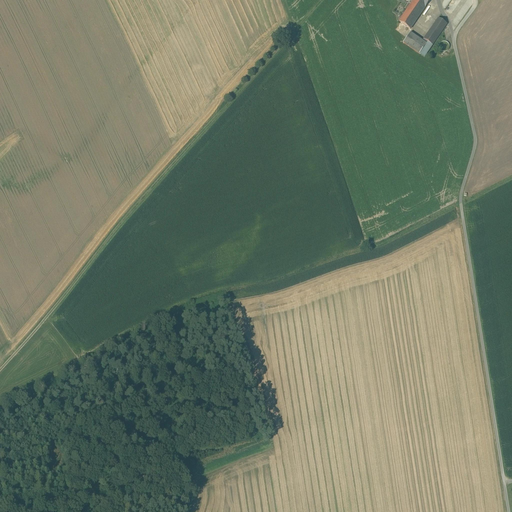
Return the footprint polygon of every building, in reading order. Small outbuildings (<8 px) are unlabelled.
[(413,0),(410,0),(409,3),(411,4),(399,22),(410,30),(425,9),(413,0)] [(413,0),(425,9),(431,0),(413,0)] [(424,39),(432,45),(447,25),(439,19),(424,39)] [(426,44),(411,33),(404,43),(419,54),(426,44)] [(440,49),(440,50),(441,50),(442,51),(443,51),(444,51),(445,51),(446,51),(447,51),(447,50),(448,50),(448,49),(449,49),(449,48),(449,47),(449,46),(449,45),(449,44),(448,43),(447,42),(446,42),(445,41),(444,41),(443,41),(442,42),(441,42),(441,43),(440,43),(440,44),(439,45),(439,46),(439,47),(439,48),(440,48),(440,49)] [(427,42),(426,44),(419,54),(424,57),(426,54),(432,45),(427,42)]
